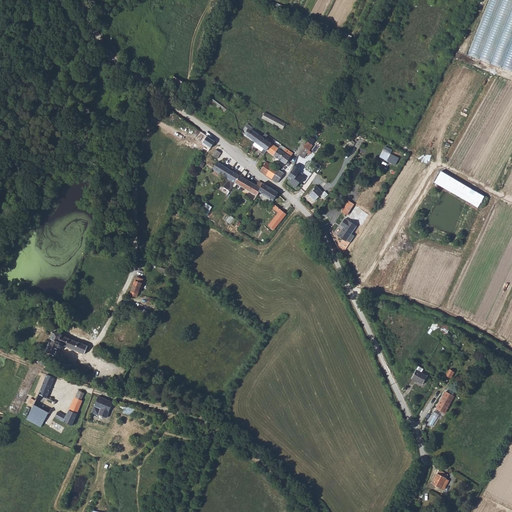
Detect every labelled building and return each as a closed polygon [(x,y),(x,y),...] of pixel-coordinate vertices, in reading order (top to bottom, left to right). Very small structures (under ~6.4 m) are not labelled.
[(511,0),(488,0),(468,53),(511,70),(511,0)] [(169,82),(180,89),(183,83),(173,76),(169,82)] [(224,112),(226,109),(210,98),(208,100),(224,112)] [(283,129),(285,124),(265,112),(262,118),(283,129)] [(244,134),(254,142),(259,135),(260,136),(261,135),(257,132),(256,133),(252,130),(253,128),(247,124),(243,129),(246,131),(244,134)] [(203,143),(207,136),(201,132),(196,139),(203,143)] [(265,139),(267,135),(265,134),(262,137),(260,136),(259,135),(254,142),(263,149),(261,152),(260,153),(263,155),(266,151),(271,144),(265,139)] [(298,143),(301,145),(303,147),(307,142),(306,141),(302,138),(298,143)] [(252,145),(261,152),(263,149),(254,142),(252,145)] [(312,145),(307,142),(303,147),(309,151),(312,145)] [(289,152),(289,151),(280,145),(278,149),(271,144),(266,151),(285,164),(287,161),(288,162),(292,156),(291,156),(293,155),(289,152)] [(380,157),(396,165),(400,157),(391,153),(393,149),(385,145),(380,157)] [(297,155),(303,158),(307,153),(309,151),(303,147),(300,150),(297,155)] [(211,163),(209,166),(235,182),(239,175),(214,159),(215,157),(217,158),(221,153),(215,149),(209,161),(211,163)] [(266,162),(262,168),(260,171),(266,175),(272,166),(266,162)] [(272,166),(266,175),(272,179),(278,170),(272,166)] [(277,183),(283,174),(278,170),(272,179),(277,183)] [(256,185),(239,175),(235,182),(257,196),(259,191),(263,183),(259,181),(256,185)] [(274,200),(278,193),(263,183),(259,191),(274,200)] [(321,192),(317,188),(316,189),(314,186),(310,190),(311,191),(308,194),(314,200),(321,192)] [(479,206),(484,194),(472,190),(468,202),(479,206)] [(276,218),(280,221),(286,214),(282,210),(276,218)] [(347,240),(350,242),(357,232),(355,230),(353,233),(352,235),(351,234),(352,232),(356,226),(348,220),(348,221),(344,219),(340,226),(343,228),(337,236),(341,239),(346,241),(347,240)] [(132,291),(138,293),(143,279),(136,277),(132,291)] [(155,307),(155,306),(157,300),(149,297),(147,304),(155,307)] [(448,332),(450,326),(439,322),(437,327),(441,329),(448,332)] [(84,354),(88,346),(78,341),(62,335),(62,334),(54,331),(45,351),(55,355),(58,346),(59,347),(60,347),(61,347),(62,347),(62,346),(63,344),(75,349),(74,350),(84,354)] [(423,369),(418,366),(411,378),(422,384),(427,376),(421,372),(423,369)] [(448,368),(446,375),(452,377),(454,370),(448,368)] [(47,397),(55,378),(53,378),(46,375),(39,393),(40,393),(39,394),(48,399),(49,397),(47,397)] [(55,417),(72,426),(77,414),(77,413),(82,400),(81,399),(84,393),(79,391),(76,397),(75,397),(69,409),(69,410),(66,416),(57,412),(55,417)] [(454,396),(446,391),(437,408),(445,413),(454,396)] [(31,410),(45,417),(46,418),(55,403),(52,401),(48,399),(39,394),(37,397),(35,401),(31,398),(29,401),(33,404),(32,406),(33,407),(31,410)] [(107,418),(113,402),(98,396),(93,409),(96,410),(95,413),(107,418)] [(133,415),(136,409),(126,405),(123,412),(133,415)] [(26,420),(40,427),(45,417),(31,410),(30,412),(27,418),(26,420)] [(24,423),(38,431),(40,427),(26,420),(24,423)] [(437,486),(441,488),(446,478),(448,474),(439,470),(432,483),(436,485),(437,486)]
